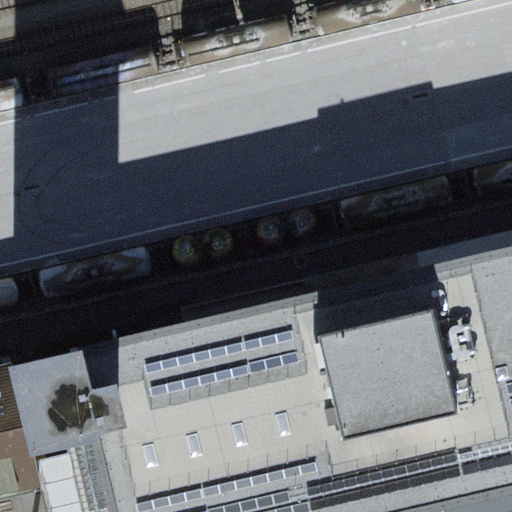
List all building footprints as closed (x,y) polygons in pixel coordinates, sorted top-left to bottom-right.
[(511,243),(333,285),(71,342),(93,437),(108,511),(384,511),(457,496),(511,482),(511,243)] [(71,342),(15,355),(36,451),(93,437),(71,342)] [(15,355),(0,358),(0,491),(8,490),(1,459),(36,451),(15,355)] [(108,511),(93,437),(36,451),(50,511),(108,511)] [(0,511),(50,511),(36,451),(1,459),(8,490),(0,491),(0,511)]
